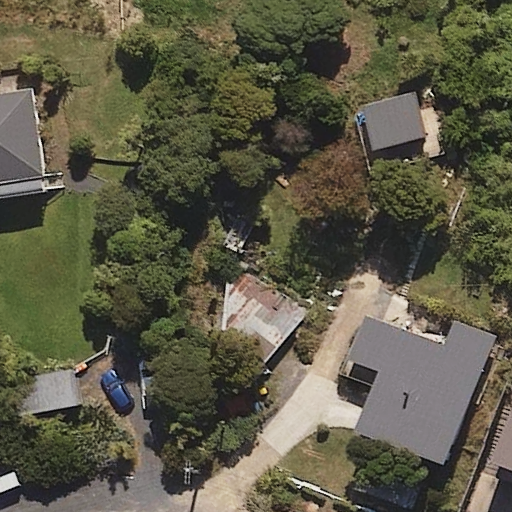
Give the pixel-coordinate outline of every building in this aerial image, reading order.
[(31,87),(0,91),(0,191),(44,186),(31,87)] [(423,141),(422,102),(365,104),(366,143),(423,141)] [(268,356),(304,310),(261,277),(225,323),(268,356)] [(414,309),(407,327),(363,310),(340,370),(371,381),(354,423),(445,458),(493,333),(451,316),(449,323),(414,309)] [(35,407),(75,403),(72,368),(32,372),(35,407)] [(511,405),(492,454),(511,462),(511,405)]
